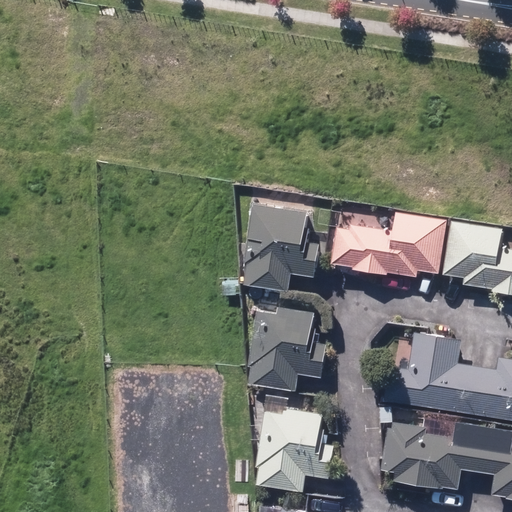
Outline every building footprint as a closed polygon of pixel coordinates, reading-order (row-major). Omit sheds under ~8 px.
[(245,287),(288,293),(291,276),(313,279),(318,248),(302,246),(307,217),(253,208),(244,265),(248,266),(245,287)] [(318,226),(327,228),(330,215),(321,213),(318,226)] [(388,275),(416,280),(418,271),(438,274),(447,223),(397,215),(394,234),(376,230),(377,223),(361,221),(360,228),(351,226),(350,232),(338,229),(332,265),(354,269),(353,272),(387,277),(388,275)] [(511,252),(500,250),(502,231),(452,224),(444,277),(465,280),(465,287),(493,292),(492,294),(511,296),(511,252)] [(250,386),(296,393),(299,375),(322,378),(327,348),(309,346),(314,315),(276,310),(278,301),(264,298),(262,314),(258,314),(250,369),(253,369),(250,386)] [(385,402),(511,421),(511,361),(500,360),(498,372),(458,366),(461,342),(415,335),(410,372),(390,370),(385,402)] [(257,487),(303,494),(306,475),(329,478),(334,448),(319,446),(323,418),(286,412),(285,417),(266,414),(257,469),(260,469),(257,487)] [(507,501),(511,501),(511,449),(511,450),(511,442),(511,433),(456,426),(453,440),(425,437),(426,432),(394,427),(392,433),(389,432),(383,473),(403,476),(402,486),(443,492),(444,488),(459,491),(461,472),(497,477),(494,496),(507,498),(507,501)] [(257,503),(257,511),(268,511),(268,502),(257,503)]
